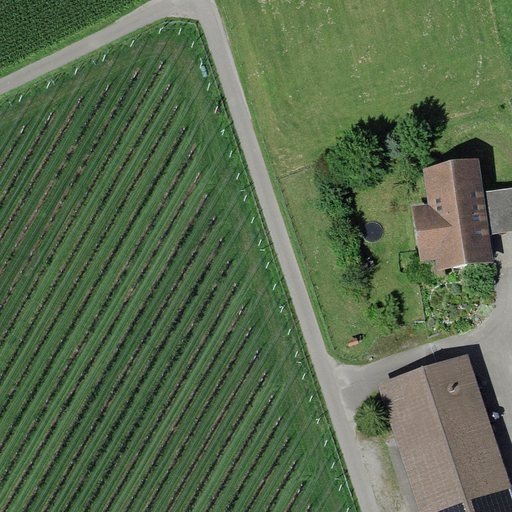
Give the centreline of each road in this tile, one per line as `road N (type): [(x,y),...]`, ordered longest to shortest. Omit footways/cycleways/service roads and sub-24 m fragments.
road 1 (track): [(208,0),(372,511)]
road 2 (track): [(181,0),(0,86)]
